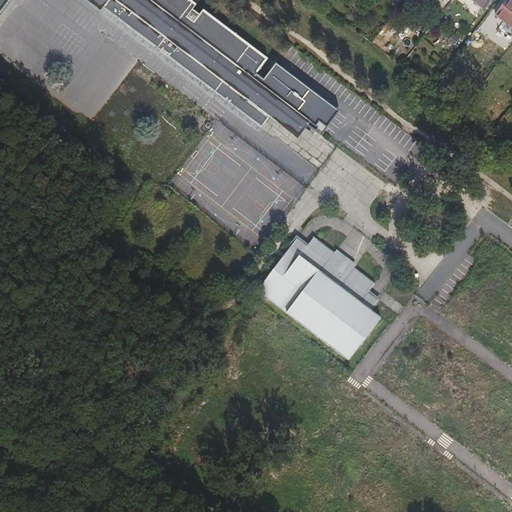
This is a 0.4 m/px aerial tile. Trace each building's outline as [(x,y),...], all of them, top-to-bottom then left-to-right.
[(264,80),(258,76),(271,59),(206,10),(202,16),(195,11),(200,5),(192,0),(0,0),(0,12),(9,0),(86,0),(101,11),(107,4),(112,7),(110,9),(238,107),(262,125),(269,116),(298,137),(304,128),(321,135),(323,131),(339,111),(276,63),(264,80)] [(471,0),(486,12),(494,0),(471,0)] [(511,28),(511,1),(510,0),(497,17),(511,28)] [(166,112),(179,122),(194,103),(181,93),(166,112)] [(187,125),(200,134),(212,116),(200,107),(187,125)] [(371,294),(377,286),(347,263),(316,239),(310,246),(302,257),(292,250),(258,293),(349,363),(382,320),(374,314),(363,305),(371,294)] [(304,242),(300,239),(292,250),(302,257),(310,246),(304,242)] [(374,314),(382,303),(378,299),(371,294),(363,305),(374,314)]
